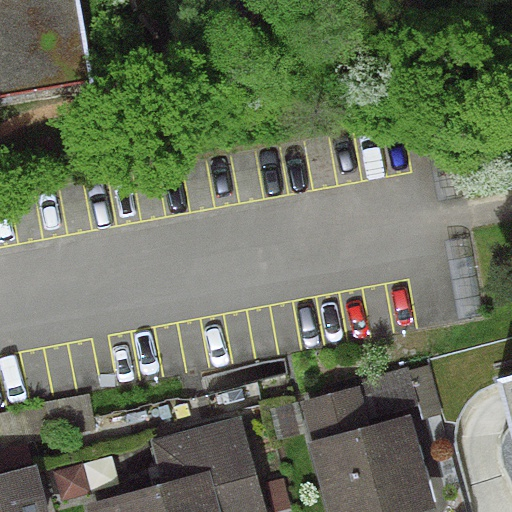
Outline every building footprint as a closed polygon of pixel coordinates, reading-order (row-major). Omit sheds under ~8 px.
[(0,0),(0,102),(98,85),(82,0),(0,0)] [(437,200),(461,196),(448,119),(424,123),(437,200)] [(481,315),(468,236),(443,239),(457,319),(481,315)] [(511,374),(502,377),(511,418),(511,374)] [(422,511),(437,508),(411,413),(370,424),(360,384),(301,400),(312,441),(307,443),(325,511),(422,511)] [(88,394),(0,414),(0,447),(96,429),(88,394)] [(162,482),(85,503),(87,511),(270,511),(244,413),(150,438),(162,482)] [(48,511),(37,465),(0,474),(0,511),(48,511)]
